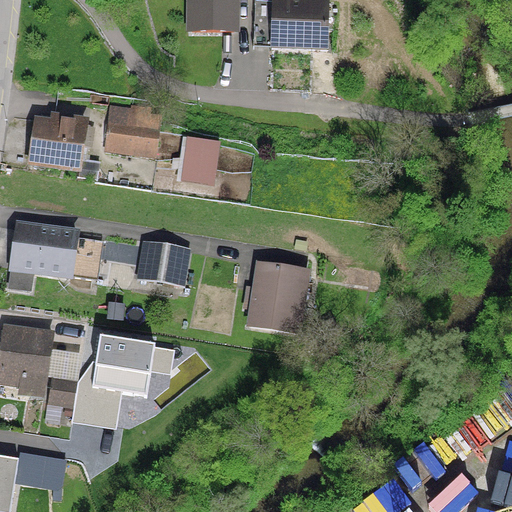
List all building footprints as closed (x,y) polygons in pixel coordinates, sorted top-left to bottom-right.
[(241,0),(187,0),(187,32),(218,32),(241,32),(241,0)] [(272,0),(271,48),(329,50),(330,0),(272,0)] [(163,112),(110,105),(104,152),(157,159),(163,112)] [(28,164),(82,172),(90,117),(52,111),(51,118),(35,116),(28,164)] [(176,181),(214,186),(221,142),(183,136),(176,181)] [(34,274),(73,280),(74,276),(98,279),(104,241),(79,238),(80,230),(16,220),(6,288),(32,291),(34,274)] [(186,287),(192,248),(143,240),(137,279),(186,287)] [(295,336),(304,276),(257,269),(254,293),(246,292),(243,310),(251,311),(248,329),(295,336)] [(41,399),(43,389),(50,339),(3,332),(0,352),(0,375),(21,379),(18,396),(41,399)] [(155,343),(100,335),(93,386),(147,394),(155,343)] [(51,382),(47,405),(72,409),(76,386),(51,382)] [(0,511),(10,511),(18,459),(0,456),(0,511)]
